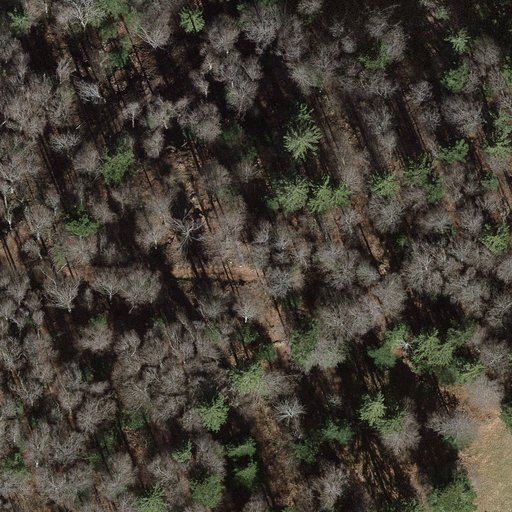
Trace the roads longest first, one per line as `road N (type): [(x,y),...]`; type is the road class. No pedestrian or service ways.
road 1 (track): [(0,281),(16,293),(98,277),(313,288),(410,311),(511,292)]
road 2 (track): [(246,0),(0,254)]
